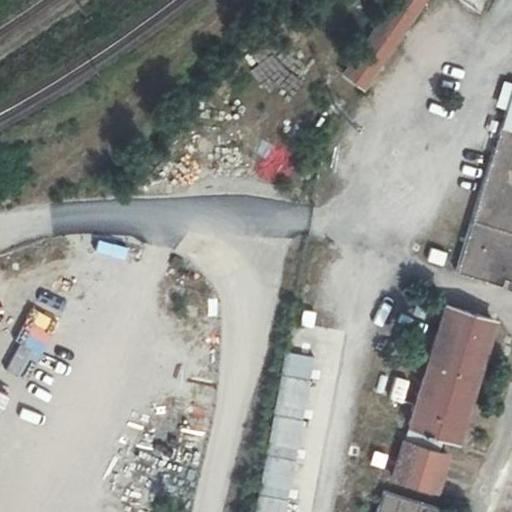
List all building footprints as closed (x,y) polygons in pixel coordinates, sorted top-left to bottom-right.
[(426,0),(392,0),(344,73),(368,89),(426,0)] [(457,0),(480,11),(485,0),(457,0)] [(511,259),(511,90),(453,269),(503,286),(511,259)] [(303,154),(274,146),(265,178),(294,186),(303,154)] [(511,259),(503,286),(511,288),(511,259)] [(501,316),(446,299),(407,424),(463,441),(501,316)] [(281,511),(311,354),(283,349),(252,511),(281,511)] [(398,398),(402,376),(388,373),(384,396),(398,398)] [(452,451),(402,436),(390,476),(440,491),(452,451)] [(442,511),(444,508),(384,489),(376,511),(442,511)]
